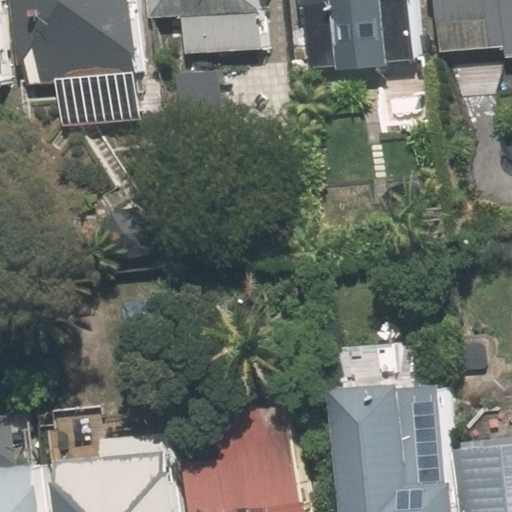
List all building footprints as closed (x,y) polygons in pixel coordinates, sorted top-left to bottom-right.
[(0,0),(0,117),(0,105),(0,75),(22,75),(19,0),(0,0)] [(152,84),(151,0),(28,0),(29,85),(152,84)] [(279,45),(277,0),(161,0),(161,9),(192,8),(193,47),(279,45)] [(313,0),(317,62),(432,56),(428,0),(313,0)] [(511,0),(442,0),(446,51),(511,46),(511,0)] [(182,57),(181,110),(275,112),(275,78),(229,77),(230,58),(182,57)] [(479,511),(476,372),(355,375),(359,511),(479,511)] [(331,511),(316,388),(244,396),(250,450),(210,455),(216,511),(331,511)] [(127,445),(77,447),(79,511),(202,511),(202,492),(187,493),(185,435),(154,436),(154,424),(126,426),(127,445)] [(511,511),(511,435),(483,436),(485,511),(511,511)] [(69,511),(67,463),(0,465),(0,511),(69,511)]
